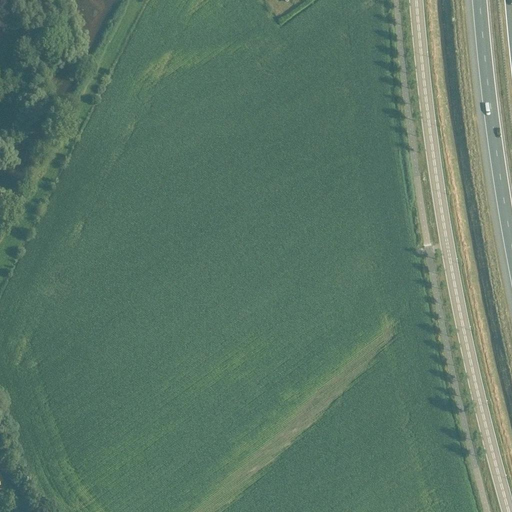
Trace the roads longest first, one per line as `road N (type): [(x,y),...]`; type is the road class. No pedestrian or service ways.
road 1 (secondary): [(509,511),(433,175),(417,0)]
road 2 (motorway): [(479,0),(511,248)]
